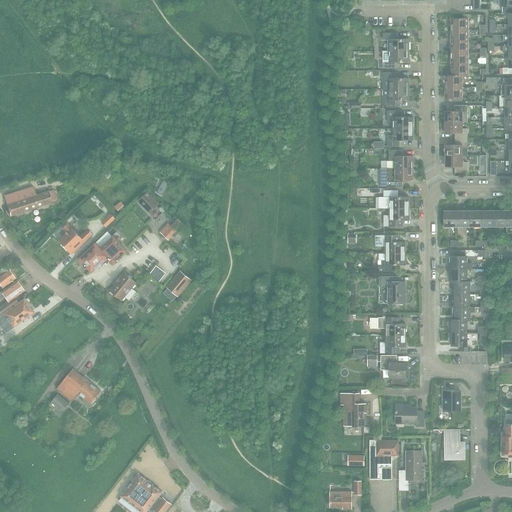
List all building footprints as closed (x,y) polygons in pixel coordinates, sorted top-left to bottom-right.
[(511,13),(511,0),(499,0),(499,7),(502,7),(502,13),(509,13),(511,13)] [(451,30),(468,30),(468,18),(451,18),(451,30)] [(511,34),(511,23),(509,24),(503,24),(504,29),(509,29),(509,35),(511,34)] [(451,41),(468,41),(468,30),(451,30),(451,41)] [(388,51),(409,51),(409,39),(396,39),(396,33),(382,33),(382,39),(388,39),(388,51)] [(511,34),(509,35),(502,35),(502,41),(509,41),(509,46),(511,45),(511,34)] [(468,41),(451,41),(451,53),(468,53),(468,41)] [(509,57),(511,56),(511,45),(509,46),(503,46),(503,51),(509,51),(509,57)] [(409,51),(388,51),(388,57),(382,57),(382,68),(396,68),(396,62),(409,62),(409,51)] [(468,53),(451,53),(451,64),(468,64),(468,53)] [(511,56),(509,57),(509,68),(503,68),(503,74),(511,73),(511,56)] [(468,64),(451,64),(451,75),(462,75),(462,76),(468,76),(468,64)] [(388,90),(409,89),(409,79),(396,79),(396,72),(382,72),(383,79),(388,78),(388,90)] [(462,87),(462,76),(462,75),(451,75),(445,75),(445,87),(462,87)] [(501,95),(511,95),(511,77),(511,78),(502,78),(502,84),(501,84),(501,95)] [(462,87),(445,87),(445,98),(463,98),(462,87)] [(409,89),(388,90),(388,96),(382,96),(383,106),(396,106),(396,101),(409,100),(409,89)] [(511,95),(501,95),(499,96),(499,106),(505,106),(511,106),(511,95)] [(445,122),(462,122),(462,116),(467,116),(467,105),(454,105),(454,111),(445,111),(445,122)] [(393,128),(412,128),(412,117),(402,117),(402,110),(387,110),(387,121),(393,121),(393,128)] [(462,122),(445,122),(445,133),(454,133),(454,139),(467,139),(467,129),(462,129),(462,122)] [(412,128),(393,128),(393,135),(387,135),(387,146),(402,146),(402,140),(412,140),(412,128)] [(445,155),(462,155),(462,149),(467,149),(467,139),(454,139),(454,144),(445,144),(445,155)] [(393,169),(412,169),(412,156),(402,156),(402,150),(388,150),(388,161),(393,161),(393,169)] [(462,155),(445,155),(445,166),(454,166),(454,173),(468,173),(468,162),(462,162),(462,155)] [(412,169),(393,169),(393,176),(387,176),(387,187),(402,187),(402,180),(412,180),(412,169)] [(33,187),(3,196),(6,204),(9,215),(57,201),(53,189),(35,195),(33,187)] [(389,202),(389,208),(409,208),(409,197),(398,197),(398,190),(384,190),(384,202),(389,202)] [(147,192),(138,200),(149,212),(158,204),(147,192)] [(409,208),(389,208),(389,216),(383,216),(383,226),(398,226),(398,220),(409,220),(409,208)] [(456,227),(456,211),(443,211),(443,227),(456,227)] [(456,211),(456,227),(468,227),(468,211),(456,211)] [(481,227),(481,211),(468,211),(468,227),(481,227)] [(494,227),(493,211),(481,211),(481,227),(494,227)] [(493,211),(494,227),(506,227),(506,211),(493,211)] [(115,218),(110,213),(100,223),(105,228),(115,218)] [(159,231),(163,235),(168,239),(176,231),(171,226),(167,223),(159,231)] [(71,253),(92,234),(87,229),(79,237),(67,224),(62,228),(67,233),(59,241),(71,253)] [(113,262),(125,250),(116,240),(120,236),(115,232),(111,236),(107,231),(78,259),(80,261),(79,262),(81,264),(83,264),(90,272),(100,262),(102,264),(108,257),(113,262)] [(385,253),(405,253),(405,242),(394,242),(394,236),(375,236),(375,247),(385,247),(385,253)] [(405,253),(385,253),(385,261),(381,261),(381,264),(378,264),(378,271),(394,271),(394,265),(405,265),(405,253)] [(451,269),(467,269),(467,256),(449,256),(449,265),(451,265),(451,269)] [(0,285),(2,288),(14,279),(7,269),(0,274),(0,285)] [(451,282),(452,282),(467,282),(467,269),(451,269),(449,269),(449,277),(451,277),(451,282)] [(180,271),(169,285),(179,294),(191,280),(180,271)] [(122,300),(125,296),(129,299),(136,291),(131,288),(136,282),(123,272),(109,290),(122,300)] [(388,303),(405,303),(405,282),(400,282),(400,276),(379,276),(379,287),(388,287),(388,303)] [(0,292),(0,297),(3,296),(7,301),(0,306),(0,314),(17,303),(13,298),(23,291),(16,281),(0,292)] [(454,290),(454,294),(470,294),(470,282),(467,282),(452,282),(452,290),(454,290)] [(470,294),(454,294),(452,294),(452,303),(454,303),(454,307),(470,307),(470,294)] [(5,312),(0,315),(0,326),(5,333),(11,328),(10,327),(16,323),(14,321),(16,320),(18,322),(32,312),(31,310),(31,309),(29,306),(27,306),(23,300),(6,312),(5,312)] [(454,315),(454,320),(467,320),(470,320),(470,307),(454,307),(452,307),(452,315),(454,315)] [(385,336),(406,335),(405,324),(394,324),(394,318),(378,318),(378,328),(385,328),(385,336)] [(450,328),(450,333),(467,333),(467,320),(454,320),(449,320),(449,328),(450,328)] [(467,333),(450,333),(449,333),(449,341),(451,341),(451,345),(467,345),(467,333)] [(406,335),(385,336),(385,342),(379,342),(380,353),(395,353),(395,346),(406,346),(406,335)] [(405,377),(406,362),(393,362),(394,355),(381,355),(381,369),(389,369),(389,377),(405,377)] [(91,403),(100,392),(72,369),(57,388),(71,401),(78,392),(91,403)] [(460,412),(460,391),(443,391),(443,412),(460,412)] [(57,394),(50,402),(62,411),(69,403),(57,394)] [(341,394),(341,397),(341,405),(343,405),(344,426),(352,426),(352,427),(364,427),(364,412),(366,412),(366,404),(359,404),(359,394),(341,394)] [(423,426),(424,411),(417,411),(417,407),(407,406),(407,404),(395,404),(395,423),(416,424),(416,426),(423,426)] [(507,456),(511,455),(511,418),(507,419),(507,424),(506,424),(506,437),(502,437),(502,455),(505,455),(507,455),(507,456)] [(455,443),(455,435),(455,430),(445,430),(445,443),(444,443),(444,461),(464,461),(464,443),(455,443)] [(398,440),(370,440),(370,456),(370,478),(391,478),(391,462),(391,456),(398,456),(398,440)] [(408,480),(421,480),(421,450),(406,450),(406,471),(399,471),(399,490),(408,490),(408,480)] [(350,466),(366,466),(366,456),(350,456),(350,466)] [(137,511),(142,511),(143,511),(154,498),(158,493),(148,485),(146,487),(142,484),(144,482),(134,474),(117,496),(127,504),(127,503),(131,506),(131,507),(137,511)] [(342,508),(351,508),(351,492),(330,492),(330,506),(342,506),(342,508)] [(154,498),(143,511),(144,511),(162,511),(170,503),(162,496),(158,502),(154,498)]
